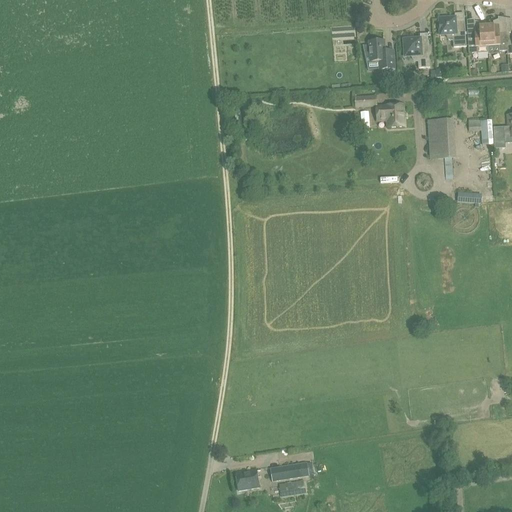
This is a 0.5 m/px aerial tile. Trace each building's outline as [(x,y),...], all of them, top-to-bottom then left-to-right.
[(440,34),(446,33),(447,37),(447,39),(450,41),(453,42),(454,48),(467,47),(465,24),(456,25),(453,23),(453,18),(439,19),(440,34)] [(487,27),(488,47),(499,46),(500,52),(507,52),(508,52),(506,27),(506,23),(498,24),(498,26),(487,27)] [(489,54),(488,47),(487,27),(475,28),(475,25),(467,26),(469,55),(477,54),(477,55),(489,54)] [(430,68),(428,45),(421,45),(421,43),(419,43),(418,39),(404,40),(405,55),(411,54),(411,57),(412,57),(412,58),(413,60),(414,61),(415,62),(417,62),(418,63),(419,69),(430,68)] [(395,70),(394,54),(385,55),(384,42),(381,42),(381,40),(375,41),(375,43),(369,43),(369,47),(364,47),(363,47),(366,60),(366,59),(370,59),(371,63),(379,62),(380,71),(395,70)] [(436,77),(444,77),(444,69),(436,69),(436,77)] [(360,109),(377,108),(377,107),(376,97),(360,98),(355,98),(356,109),(360,109)] [(403,105),(386,106),(377,107),(377,108),(378,122),(387,121),(388,129),(405,128),(403,105)] [(506,149),(505,139),(508,139),(511,138),(511,115),(507,116),(508,128),(494,129),(495,149),(506,149)] [(428,122),(430,161),(456,161),(454,121),(428,122)] [(469,133),(481,133),(481,121),(468,122),(469,133)] [(481,121),(481,133),(482,143),(492,142),(491,121),(481,121)] [(308,466),(308,463),(299,465),(271,470),(273,483),(310,477),(308,466)] [(260,489),(257,470),(235,474),(238,492),(260,489)] [(303,481),(279,485),(281,498),(305,495),(303,481)]
